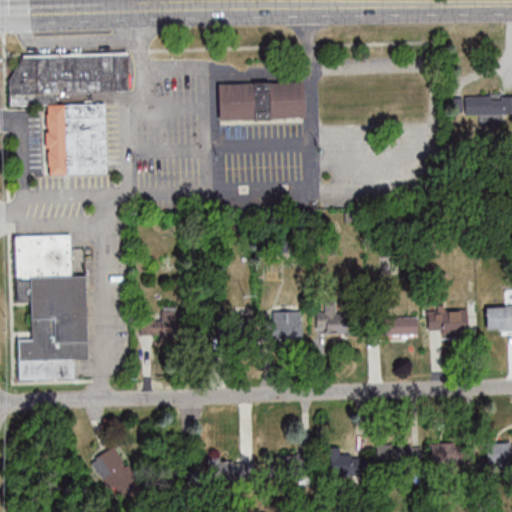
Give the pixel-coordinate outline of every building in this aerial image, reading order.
[(7,79),(8,105),(55,103),(55,92),(127,90),(126,52),(20,56),(7,79)] [(217,82),(218,120),(304,119),(304,82),(217,82)] [(511,113),(511,95),(463,95),(463,99),(456,99),(456,112),(462,112),(462,114),(511,113)] [(45,104),(46,113),(44,113),(45,128),(46,128),(46,132),(43,132),(44,148),(47,147),(47,151),(45,152),(46,166),(47,166),(47,175),(64,174),(64,173),(105,172),(103,103),(45,104)] [(18,379),(75,377),(75,358),(87,358),(86,275),(71,276),(70,234),(15,235),(16,303),(30,303),(31,337),(17,338),(18,379)] [(486,330),(511,329),(511,305),(486,305),(486,330)] [(139,318),(139,336),(185,337),(185,306),(161,306),(161,319),(139,318)] [(468,333),(468,310),(428,310),(428,334),(468,333)] [(302,338),(302,311),(268,311),(268,317),(229,317),(229,338),(302,338)] [(324,333),(352,333),(352,312),(324,312),(324,333)] [(418,335),(418,317),(381,317),(381,335),(418,335)] [(486,464),(511,464),(511,441),(486,441),(486,464)] [(475,463),(475,442),(430,442),(430,463),(475,463)] [(421,444),(376,444),(376,463),(421,463),(421,444)] [(139,487),(111,446),(90,461),(118,501),(139,487)] [(364,472),(364,456),(339,456),(339,448),(324,448),(324,472),(364,472)] [(267,477),(308,477),(308,456),(267,456),(267,477)] [(206,460),(206,481),(251,481),(251,460),(206,460)]
